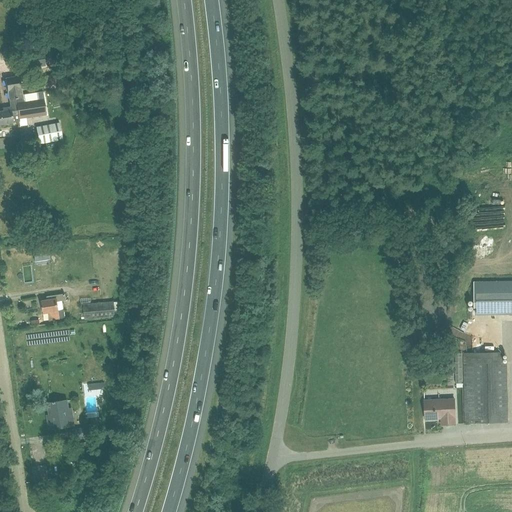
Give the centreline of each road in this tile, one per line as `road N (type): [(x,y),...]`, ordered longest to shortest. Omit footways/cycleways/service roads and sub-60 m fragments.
road 1 (motorway): [(183,0),(192,172),(183,307),(136,511)]
road 2 (motorway): [(167,511),(216,277),(221,140),(211,0)]
road 3 (unclassified): [(273,459),(295,298),(277,0)]
road 4 (unclassified): [(273,459),(511,436)]
road 5 (unclassified): [(38,511),(0,325)]
